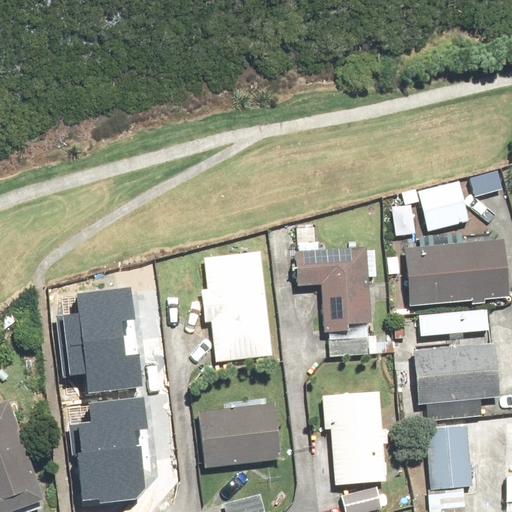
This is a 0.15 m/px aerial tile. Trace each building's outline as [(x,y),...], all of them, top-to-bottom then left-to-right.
[(458,177),(412,190),(425,234),(470,221),(458,177)] [(505,239),(405,248),(410,306),(510,298),(505,239)] [(377,246),(296,251),(298,287),(323,285),(328,358),(390,354),(389,335),(376,336),(373,280),(380,279),(377,246)] [(275,356),(263,251),(206,257),(209,288),(203,289),(207,324),(213,323),(217,362),(275,356)] [(79,316),(61,318),(64,347),(123,342),(122,328),(140,326),(137,293),(77,299),(79,316)] [(487,309),(413,314),(415,338),(488,333),(487,309)] [(64,347),(67,378),(85,376),(86,393),(146,387),(143,354),(125,356),(123,342),(64,347)] [(496,344),(416,351),(421,406),(501,399),(496,344)] [(76,379),(60,380),(62,407),(78,406),(76,379)] [(382,391),(325,396),(327,430),(332,430),(336,485),(389,481),(382,391)] [(72,420),(81,504),(139,498),(145,488),(140,436),(150,435),(146,396),(87,401),(89,418),(72,420)] [(0,511),(11,511),(48,500),(13,399),(0,403),(0,511)] [(276,403),(200,412),(207,469),(283,459),(276,403)] [(466,426),(422,428),(426,494),(462,492),(469,491),(466,426)] [(462,511),(462,492),(426,494),(426,511),(462,511)] [(260,493),(218,505),(220,511),(263,511),(266,511),(260,493)]
